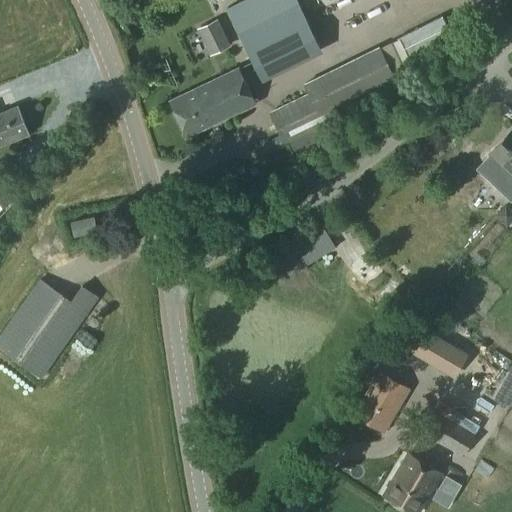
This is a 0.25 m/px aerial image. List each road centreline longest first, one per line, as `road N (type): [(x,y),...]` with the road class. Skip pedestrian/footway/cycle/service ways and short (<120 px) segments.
road 1 (unclassified): [(164,272),(274,223),(327,188),(511,41)]
road 2 (tertiary): [(164,272),(122,100),(80,0)]
road 3 (tertiary): [(203,511),(164,272)]
